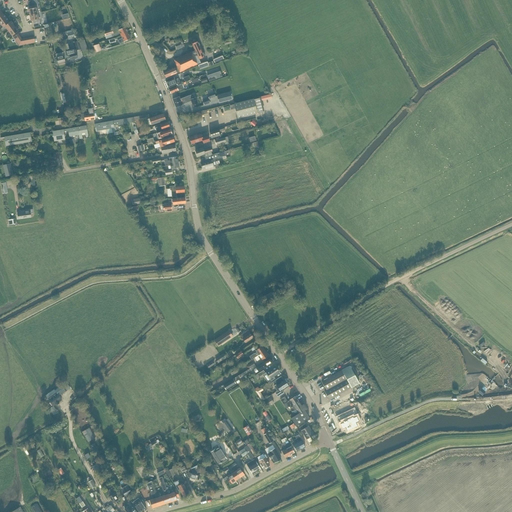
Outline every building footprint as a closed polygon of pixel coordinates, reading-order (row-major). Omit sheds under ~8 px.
[(28,9),(29,15),(38,13),(37,8),(40,7),(38,0),(33,0),(34,4),(29,5),(30,9),(28,9)] [(38,13),(29,15),(31,21),(32,21),(33,24),(40,22),(39,19),(43,18),(41,12),(38,13)] [(9,22),(8,21),(8,20),(6,17),(0,21),(0,24),(1,24),(3,27),(9,22)] [(8,31),(14,26),(13,24),(14,24),(11,21),(9,22),(3,27),(1,28),(2,30),(6,28),(8,31)] [(8,38),(18,31),(16,27),(16,28),(14,26),(8,31),(10,33),(7,36),(8,38)] [(121,35),(128,32),(125,27),(113,33),(112,29),(104,31),(104,32),(100,33),(101,36),(105,35),(111,34),(112,36),(115,35),(115,36),(120,33),(121,35)] [(128,32),(121,35),(122,38),(117,40),(119,43),(130,38),(128,32)] [(175,50),(183,47),(179,38),(176,39),(178,43),(173,45),(175,50)] [(70,60),(77,58),(75,49),(70,51),(67,39),(62,40),(64,48),(67,57),(67,58),(67,59),(70,59),(70,60)] [(84,40),(78,42),(82,51),(87,49),(84,40)] [(197,64),(194,57),(197,56),(199,59),(205,57),(198,41),(192,44),(195,51),(192,52),(174,60),(177,67),(176,68),(175,67),(163,72),(166,78),(177,73),(197,64)] [(67,58),(67,57),(64,48),(61,49),(62,52),(55,54),(56,57),(54,58),(54,59),(55,64),(65,61),(64,58),(67,58)] [(216,73),(207,76),(209,81),(217,79),(216,73)] [(178,78),(175,79),(174,77),(165,80),(169,89),(177,85),(176,84),(180,83),(178,78)] [(171,94),(183,88),(181,84),(169,90),(171,94)] [(88,94),(90,104),(94,103),(91,93),(90,93),(89,89),(85,91),(86,95),(88,94)] [(230,92),(217,95),(219,103),(232,100),(230,92)] [(179,97),(173,99),(176,107),(191,101),(192,105),(197,103),(195,98),(193,94),(180,99),(179,97)] [(257,113),(264,111),(261,98),(253,99),(234,104),(229,105),(231,110),(235,109),(237,118),(257,113)] [(85,121),(90,120),(88,109),(86,109),(86,113),(80,114),(80,116),(81,116),(82,119),(85,118),(85,121)] [(149,125),(165,120),(163,114),(147,119),(149,125)] [(132,117),(94,124),(95,130),(95,131),(106,129),(112,128),(112,132),(114,132),(113,126),(133,122),(132,117)] [(156,132),(169,127),(167,122),(160,124),(160,126),(155,128),(156,132)] [(68,128),(63,129),(63,130),(63,132),(64,132),(68,131),(69,136),(79,135),(79,137),(79,138),(82,138),(82,136),(82,134),(88,133),(87,130),(86,125),(68,128)] [(224,127),(209,132),(211,138),(220,135),(219,132),(225,130),(224,127)] [(170,129),(156,133),(158,139),(172,134),(171,133),(172,133),(171,131),(170,129)] [(63,130),(53,131),(54,141),(62,140),(62,143),(65,142),(64,132),(63,132),(63,130)] [(5,146),(32,141),(30,132),(4,137),(4,139),(5,146)] [(208,136),(207,136),(201,138),(200,134),(190,138),(192,143),(202,140),(203,142),(203,143),(210,141),(208,136)] [(155,142),(157,147),(165,145),(165,144),(174,141),(172,136),(155,142)] [(215,140),(216,145),(228,141),(227,136),(215,140)] [(211,152),(212,151),(211,147),(203,150),(203,148),(195,150),(197,156),(204,154),(205,156),(212,154),(211,152)] [(214,159),(226,156),(226,157),(231,156),(229,150),(212,154),(205,156),(206,161),(201,162),(203,169),(213,166),(212,162),(215,162),(214,159)] [(6,176),(9,176),(14,175),(11,167),(9,167),(8,163),(6,164),(3,165),(6,176)] [(176,186),(169,186),(169,188),(170,190),(171,190),(171,196),(172,196),(176,196),(176,193),(184,193),(183,186),(176,186)] [(33,213),(32,210),(30,210),(30,209),(17,211),(18,219),(31,217),(30,213),(33,213)] [(232,336),(228,330),(214,340),(218,346),(232,336)] [(245,342),(253,337),(248,330),(240,335),(245,342)] [(254,358),(265,351),(261,346),(255,350),(257,352),(254,353),(249,356),(251,360),(254,358)] [(254,358),(256,361),(259,359),(258,356),(259,356),(262,360),(268,355),(265,351),(254,358)] [(217,363),(226,358),(224,355),(216,361),(217,363)] [(256,368),(253,369),(256,373),(258,371),(266,366),(272,362),(271,361),(273,360),(271,357),(270,358),(269,357),(263,362),(264,363),(263,363),(256,368)] [(270,378),(279,372),(275,366),(266,372),(270,378)] [(329,400),(351,388),(359,383),(350,366),(321,381),(326,390),(324,391),(329,400)] [(259,377),(265,373),(263,370),(254,376),(256,379),(259,377)] [(288,386),(284,379),(283,380),(281,376),(275,380),(277,384),(274,386),(277,391),(275,392),(278,397),(283,393),(282,390),(288,386)] [(236,383),(233,379),(223,385),(226,389),(236,383)] [(61,399),(59,396),(67,390),(61,384),(54,389),(56,392),(47,399),(47,400),(48,399),(53,405),(61,399)] [(309,417),(304,410),(306,409),(306,408),(304,405),(303,404),(301,406),(295,396),(289,400),(290,400),(287,401),(284,397),(280,400),(286,409),(289,407),(292,411),(291,411),(294,416),(291,418),(296,426),(309,417)] [(267,407),(274,403),(270,397),(263,401),(267,407)] [(53,415),(58,412),(54,407),(49,410),(53,415)] [(271,420),(265,411),(263,413),(268,422),(271,420)] [(350,412),(345,414),(351,428),(356,425),(354,421),(358,419),(355,415),(352,416),(352,415),(350,412)] [(351,428),(345,414),(340,417),(342,420),(341,421),(342,422),(339,423),(341,427),(344,426),(346,430),(351,428)] [(308,443),(312,440),(310,437),(313,435),(308,426),(307,426),(305,424),(299,427),(308,443)] [(229,425),(224,428),(228,434),(233,430),(229,425)] [(248,425),(243,428),(247,435),(252,432),(248,425)] [(272,441),(267,433),(266,433),(264,434),(264,435),(269,443),(272,441)] [(305,447),(300,437),(298,434),(295,436),(296,439),(295,439),(301,449),(305,447)] [(296,452),(301,449),(295,439),(294,440),(295,443),(293,444),(296,452)] [(291,446),(288,440),(283,443),(290,456),(291,455),(291,454),(294,453),(291,446)] [(249,442),(246,444),(252,453),(255,452),(249,442)] [(288,456),(290,456),(283,443),(281,444),(284,449),(281,451),(285,457),(288,456)] [(241,454),(249,449),(246,445),(243,447),(244,449),(239,452),(241,454)] [(215,449),(210,452),(218,464),(222,461),(222,462),(227,459),(218,446),(215,448),(215,449)] [(275,462),(280,459),(274,449),(269,452),(270,453),(268,454),(270,459),(273,458),(275,462)] [(265,457),(259,461),(262,467),(264,466),(265,468),(269,465),(265,457)] [(254,459),(253,460),(246,464),(248,466),(247,467),(252,473),(260,468),(256,461),(256,462),(254,459)] [(237,469),(235,466),(237,465),(235,463),(232,465),(233,467),(235,469),(240,477),(244,474),(240,467),(237,469)] [(196,475),(197,473),(200,471),(197,465),(191,468),(192,471),(191,473),(189,472),(186,474),(188,477),(190,478),(189,480),(191,483),(194,481),(194,479),(196,480),(199,479),(198,476),(196,475)] [(231,469),(233,467),(232,465),(228,468),(230,471),(229,471),(231,473),(236,480),(237,479),(237,480),(238,480),(240,479),(240,478),(239,477),(240,477),(235,469),(232,471),(231,469)] [(137,469),(142,478),(147,475),(142,466),(137,469)] [(177,473),(175,467),(165,471),(169,477),(177,473)] [(231,483),(236,480),(231,473),(227,476),(228,478),(227,479),(229,483),(231,482),(231,483)] [(162,477),(159,478),(162,486),(164,486),(165,489),(165,492),(164,492),(165,495),(162,496),(164,503),(170,501),(166,487),(165,485),(162,477)] [(180,483),(179,480),(174,482),(178,490),(179,489),(183,497),(189,495),(183,483),(180,485),(179,483),(180,483)] [(120,489),(124,496),(133,490),(129,484),(127,485),(120,489)] [(151,485),(148,486),(148,487),(149,489),(152,499),(149,500),(152,508),(158,506),(154,492),(156,491),(154,485),(153,484),(151,485)] [(168,487),(166,487),(170,501),(177,499),(176,497),(178,497),(176,491),(171,493),(170,490),(169,490),(168,487)] [(113,503),(117,499),(113,493),(112,494),(109,489),(105,492),(109,497),(113,503)] [(164,503),(162,496),(159,497),(158,494),(157,495),(156,491),(154,492),(158,506),(164,503)] [(142,511),(146,510),(142,504),(138,498),(132,502),(136,508),(138,511),(142,511)] [(31,511),(34,511),(39,510),(35,501),(28,505),(31,511)] [(88,504),(92,511),(96,509),(92,501),(88,504)]
